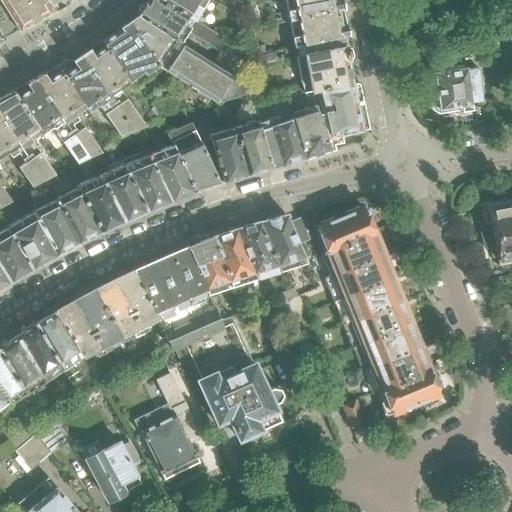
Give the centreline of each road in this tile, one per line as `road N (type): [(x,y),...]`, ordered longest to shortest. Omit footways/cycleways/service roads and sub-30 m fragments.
road 1 (residential): [(0,318),(89,262),(167,226),(394,155)]
road 2 (residential): [(500,419),(394,155)]
road 3 (residential): [(500,419),(289,489)]
road 4 (residential): [(394,155),(366,0)]
road 5 (residential): [(116,0),(0,72)]
